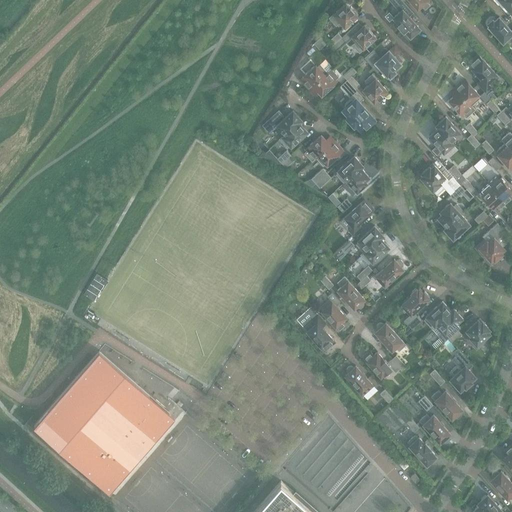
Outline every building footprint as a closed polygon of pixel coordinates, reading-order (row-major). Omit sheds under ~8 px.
[(390,0),(400,11),(393,17),(398,24),(403,30),(404,30),(410,37),(412,35),(413,36),(419,31),(418,30),(420,28),(409,16),(413,13),(403,1),(401,0),(390,0)] [(401,0),(403,1),(404,0),(409,0),(418,9),(421,5),(424,9),(431,3),(428,0),(401,0)] [(511,0),(499,0),(511,13),(511,0)] [(357,16),(353,11),(350,7),(346,3),(330,18),(336,25),(339,21),(345,27),(357,16)] [(511,30),(511,31),(499,16),(494,21),(493,19),(488,23),(489,25),(488,26),(503,42),(511,33),(511,30)] [(342,37),(332,45),(337,50),(352,36),(356,41),(352,45),(359,52),(361,50),(376,37),(371,32),(372,32),(369,29),(368,29),(364,24),(361,27),(358,23),(342,37)] [(336,34),(328,41),(332,45),(342,37),(338,33),(336,34)] [(323,35),(314,43),(319,49),(328,41),(323,35)] [(400,63),(402,61),(396,55),(394,56),(389,50),(388,51),(386,49),(383,49),(380,51),(380,55),(382,57),(377,60),(370,52),(364,58),(373,68),(377,64),(387,75),(388,74),(390,76),(395,71),(393,70),(395,68),(397,68),(398,67),(399,65),(400,63)] [(496,74),(478,55),(468,64),(482,79),(477,83),(485,92),(491,87),(487,82),(496,74)] [(309,89),(328,71),(328,70),(324,74),(317,66),(315,65),(300,79),(309,89)] [(351,76),(356,71),(352,67),(343,75),(347,80),(351,76)] [(322,95),(337,80),(328,71),(309,89),(313,85),(322,95)] [(360,85),(351,76),(347,80),(355,89),(360,85)] [(387,91),(374,76),(368,81),(369,83),(363,89),(374,102),(379,98),(383,95),(382,95),(387,91)] [(481,97),(464,79),(454,88),(471,106),(481,97)] [(374,119),(359,102),(364,98),(355,89),(347,80),(339,86),(350,99),(344,105),(346,107),(343,109),(349,116),(347,117),(354,125),(356,123),(362,130),(364,127),(366,129),(373,123),(371,121),(374,119)] [(471,106),(454,88),(458,92),(449,100),(463,116),(464,114),(467,117),(475,110),(471,106)] [(499,108),(492,101),(491,99),(486,103),(494,112),(499,108)] [(511,104),(507,108),(506,106),(501,110),(509,120),(511,117),(511,104)] [(278,111),(263,125),(269,132),(277,125),(285,134),(282,137),(301,120),(293,110),(284,118),(282,116),(283,115),(278,111)] [(509,120),(501,110),(497,115),(505,124),(509,120)] [(460,133),(446,116),(436,125),(453,144),(451,141),(460,133)] [(282,137),(279,140),(287,148),(290,145),(291,147),(307,132),(299,122),(302,120),(301,120),(282,137)] [(478,132),(469,122),(465,127),(471,134),(473,136),(478,132)] [(453,144),(436,125),(438,128),(429,136),(444,152),(453,144)] [(511,133),(510,131),(501,139),(511,150),(511,133)] [(480,143),(473,136),(471,134),(467,138),(475,147),(480,143)] [(312,161),(334,141),(333,140),(329,144),(321,135),(305,149),(307,151),(305,153),(312,161)] [(504,143),(496,150),(499,153),(498,154),(511,170),(511,169),(511,150),(501,139),(504,143)] [(494,149),(485,140),(481,144),(489,153),(494,149)] [(327,165),(342,150),(334,141),(312,161),(318,155),(327,165)] [(281,163),(290,154),(286,150),(277,158),(281,163)] [(285,167),(295,159),(290,154),(281,163),(285,167)] [(346,180),(360,167),(361,168),(363,166),(354,156),(338,170),(339,172),(336,174),(344,182),(346,180)] [(500,166),(492,157),(487,161),(496,170),(500,166)] [(448,180),(434,165),(431,168),(429,166),(422,173),(423,175),(421,177),(424,181),(423,182),(427,185),(427,184),(433,190),(437,195),(444,188),(450,194),(451,193),(451,194),(460,185),(452,176),(448,180)] [(461,174),(453,165),(449,169),(457,178),(461,174)] [(365,181),(369,177),(361,168),(360,167),(346,180),(357,192),(367,183),(365,181)] [(315,183),(327,173),(323,168),(311,178),(315,183)] [(320,188),(331,177),(327,173),(315,183),(320,188)] [(511,190),(511,189),(501,177),(491,186),(506,202),(511,197),(509,193),(511,190)] [(475,189),(465,178),(460,182),(470,193),(475,189)] [(455,198),(465,190),(460,185),(451,194),(455,198)] [(506,202),(491,186),(482,195),(493,207),(496,204),(500,208),(506,202)] [(343,212),(352,204),(346,198),(337,206),(343,212)] [(358,223),(373,210),(364,199),(340,221),(353,236),(362,227),(358,223)] [(447,227),(461,214),(464,212),(456,204),(453,206),(450,202),(440,211),(442,213),(438,217),(446,227),(447,227)] [(478,223),(487,215),(483,211),(474,219),(478,223)] [(453,238),(469,224),(461,214),(447,227),(446,227),(444,229),(453,238)] [(506,244),(500,237),(505,232),(497,223),(483,236),(485,239),(476,247),(483,255),(485,254),(491,261),(493,259),(495,260),(502,253),(501,252),(504,249),(503,247),(506,244)] [(361,255),(383,235),(374,226),(358,240),(362,245),(357,250),(361,255)] [(373,262),(389,247),(381,238),(383,235),(361,255),(364,258),(367,256),(373,262)] [(345,253),(354,245),(350,240),(340,249),(345,253)] [(324,251),(325,248),(323,246),(320,244),(317,246),(316,249),(318,252),(321,253),(324,251)] [(385,285),(403,269),(401,267),(402,265),(403,263),(402,262),(401,260),(399,259),(398,259),(396,260),(394,258),(375,275),(385,285)] [(97,293),(110,272),(99,265),(86,286),(97,293)] [(361,280),(366,275),(372,270),(368,265),(356,275),(361,280)] [(328,289),(333,285),(325,275),(320,280),(328,289)] [(361,288),(370,280),(366,275),(361,280),(357,283),(361,288)] [(365,299),(348,280),(337,290),(354,308),(356,306),(356,307),(358,308),(360,308),(361,307),(363,306),(363,304),(363,302),(362,301),(365,299)] [(414,312),(429,298),(428,297),(429,296),(424,291),(423,292),(419,288),(418,289),(416,288),(411,293),(412,294),(401,304),(411,314),(404,321),(408,325),(409,324),(417,316),(414,312)] [(346,317),(335,306),(340,302),(331,292),(327,296),(328,298),(318,307),(339,330),(345,324),(342,320),(346,317)] [(434,326),(453,308),(451,310),(442,301),(426,316),(427,317),(425,320),(432,328),(434,326)] [(446,333),(462,318),(453,308),(434,326),(442,334),(445,332),(446,333)] [(335,342),(321,327),(326,323),(318,314),(303,327),(325,351),(335,342)] [(418,316),(417,316),(409,324),(413,328),(422,320),(418,316)] [(483,339),(490,333),(488,331),(489,329),(482,322),(481,323),(478,320),(466,330),(471,336),(468,339),(476,348),(485,341),(483,339)] [(405,345),(386,322),(383,324),(382,323),(380,323),(378,323),(377,324),(376,326),(376,328),(377,330),(375,332),(392,350),(396,347),(399,350),(405,345)] [(453,342),(462,334),(458,329),(448,338),(453,342)] [(466,357),(457,348),(453,352),(461,361),(466,357)] [(175,417),(100,351),(99,350),(34,424),(108,490),(110,491),(175,417)] [(400,369),(391,359),(387,363),(377,352),(373,355),(370,351),(364,357),(381,376),(391,367),(395,373),(400,369)] [(406,367),(396,355),(391,359),(400,369),(402,371),(406,367)] [(372,384),(356,366),(353,367),(352,366),(350,366),(348,366),(347,368),(346,369),(346,371),(347,373),(345,375),(362,394),(372,384)] [(471,380),(475,377),(466,367),(463,370),(459,366),(451,373),(455,377),(451,380),(460,390),(465,386),(465,387),(472,381),(471,380)] [(444,381),(434,369),(429,374),(440,385),(444,381)] [(393,398),(385,389),(380,393),(388,402),(393,398)] [(462,409),(445,390),(442,394),(438,390),(432,396),(452,418),(454,417),(455,418),(457,418),(459,417),(460,416),(461,415),(461,413),(460,411),(462,409)] [(433,405),(424,395),(418,401),(427,410),(433,405)] [(450,433),(433,414),(430,418),(426,414),(420,420),(440,442),(442,441),(443,442),(445,442),(447,442),(448,440),(449,439),(449,437),(448,435),(450,433)] [(419,427),(411,418),(406,422),(414,431),(419,427)] [(436,456),(430,449),(430,448),(425,442),(424,443),(419,437),(418,438),(415,435),(408,442),(410,444),(409,445),(427,464),(428,463),(429,464),(435,458),(434,457),(436,456)] [(408,465),(403,460),(399,464),(404,469),(408,465)] [(511,494),(511,482),(501,471),(499,473),(497,472),(496,471),(494,472),(492,473),(492,475),(492,476),(493,478),(491,480),(507,499),(511,494)] [(420,480),(414,473),(410,477),(416,483),(420,480)] [(322,511),(295,488),(293,491),(281,481),(253,511),(322,511)] [(502,510),(487,494),(477,503),(479,505),(485,511),(500,511),(502,510)]
